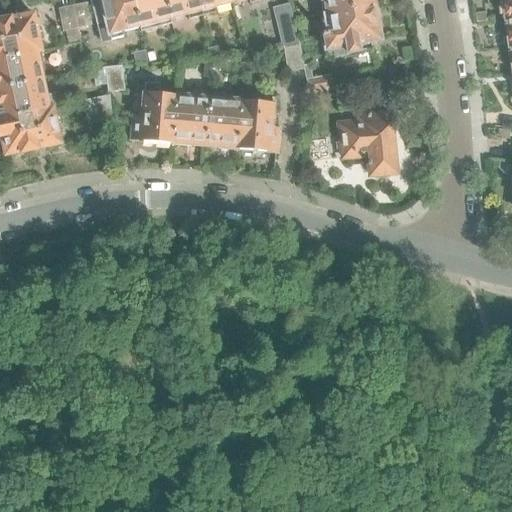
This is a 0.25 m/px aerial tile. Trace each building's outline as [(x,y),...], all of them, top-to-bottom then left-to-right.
[(121,35),(140,31),(132,0),(95,0),(91,1),(98,26),(104,25),(109,44),(122,41),(121,35)] [(171,23),(165,0),(132,0),(140,31),(153,27),(155,32),(169,29),(168,23),(171,23)] [(186,24),(203,20),(197,0),(165,0),(171,23),(185,19),(186,24)] [(213,12),(232,7),(230,0),(197,0),(203,20),(214,17),(213,12)] [(373,7),(371,0),(319,0),(322,15),(373,7)] [(76,29),(91,26),(86,4),(71,7),(76,29)] [(71,7),(58,10),(62,32),(76,29),(71,7)] [(373,7),(322,15),(325,34),(322,34),(322,38),(325,38),(327,52),(344,49),(345,55),(371,50),(370,43),(379,41),(376,25),(380,20),(378,10),(373,7)] [(0,60),(40,52),(32,15),(0,21),(0,60)] [(283,47),(299,44),(293,21),(277,25),(283,47)] [(76,29),(62,32),(57,33),(59,44),(62,43),(63,47),(79,43),(76,29)] [(303,70),(303,66),(299,44),(283,47),(286,72),(303,70)] [(204,59),(210,58),(220,58),(217,47),(201,50),(203,59),(204,59)] [(156,61),(154,51),(146,53),(148,63),(156,61)] [(0,89),(43,80),(40,64),(42,64),(40,52),(0,60),(0,89)] [(210,58),(204,59),(202,78),(209,78),(211,61),(210,61),(210,58)] [(85,72),(83,64),(77,65),(78,73),(85,72)] [(303,66),(303,70),(308,95),(333,90),(330,75),(312,78),(309,65),(303,66)] [(104,68),(106,85),(107,93),(124,91),(121,66),(104,68)] [(0,119),(52,109),(51,106),(57,105),(54,94),(46,96),(43,80),(0,89),(0,119)] [(131,141),(172,145),(175,96),(159,95),(159,84),(144,84),(144,89),(143,89),(140,118),(132,117),(131,133),(131,141)] [(203,146),(208,97),(190,95),(190,97),(175,96),(172,145),(188,146),(188,145),(203,146)] [(111,121),(109,96),(83,101),(88,125),(111,121)] [(219,149),(235,150),(239,101),(223,100),(223,98),(208,97),(203,146),(219,147),(219,149)] [(239,101),(235,150),(275,154),(277,130),(268,129),(270,100),(256,99),(256,103),(239,101)] [(59,145),(52,109),(0,119),(0,139),(4,157),(19,153),(19,154),(36,151),(36,150),(59,145)] [(391,154),(388,130),(393,130),(391,114),(355,118),(356,125),(339,126),(340,142),(335,143),(335,145),(336,151),(342,151),(342,159),(367,157),(367,163),(366,163),(366,165),(368,165),(369,175),(369,177),(371,177),(372,176),(378,177),(384,177),(390,175),(391,174),(393,175),(394,175),(395,173),(393,154),(391,154)]
